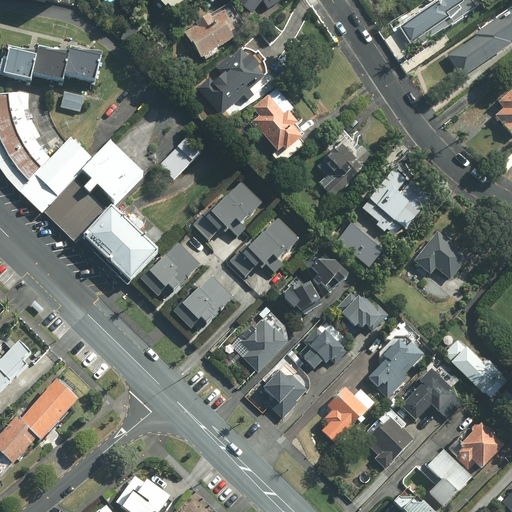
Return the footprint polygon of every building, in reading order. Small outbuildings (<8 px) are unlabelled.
[(193,0),(162,0),(171,9),(174,6),(181,13),(193,0)] [(273,15),(289,2),(287,0),(250,0),(258,8),(263,4),(273,15)] [(419,16),(402,27),(414,45),(417,44),(420,49),(481,10),(474,0),(443,0),(441,2),(439,0),(438,0),(417,13),(419,16)] [(190,35),(204,59),(239,39),(236,33),(240,31),(229,12),(216,20),(213,15),(198,23),(201,29),(190,35)] [(479,38),(450,57),(464,79),(511,47),(511,13),(477,36),(479,38)] [(70,80),(72,74),(102,81),(107,57),(75,50),(74,56),(43,50),(42,54),(12,48),(6,74),(37,81),(39,73),(70,80)] [(251,50),(246,50),(246,51),(235,59),(232,55),(217,68),(220,72),(201,88),(224,116),(247,98),(250,102),(258,96),(257,94),(272,81),(269,77),(270,76),(271,73),(271,69),(270,66),(268,63),(270,61),(261,51),(259,53),(255,51),(251,50)] [(67,91),(62,109),(82,114),(87,96),(67,91)] [(0,161),(11,173),(47,209),(94,157),(74,140),(44,169),(32,160),(20,143),(11,115),(10,92),(0,93),(0,161)] [(511,131),(511,93),(503,102),(506,106),(497,115),(511,131)] [(288,148),(291,151),(307,138),(298,127),(303,123),(292,111),(287,114),(271,95),(255,108),(262,116),(256,121),(281,153),(288,148)] [(335,199),(377,159),(364,146),(359,150),(347,137),(319,165),(329,175),(320,184),(335,199)] [(204,153),(188,139),(163,168),(179,182),(204,153)] [(47,209),(124,275),(156,239),(109,197),(139,164),(110,140),(94,157),(47,209)] [(405,226),(408,229),(435,198),(415,181),(404,193),(401,191),(410,180),(398,170),(365,209),(381,222),(378,225),(386,232),(389,229),(397,236),(405,226)] [(267,204),(246,184),(222,210),(219,207),(214,212),(212,210),(196,228),(212,243),(223,231),(225,233),(230,228),(234,231),(242,223),(246,226),(267,204)] [(248,245),(232,262),(248,277),(264,260),(269,265),(284,249),(289,253),(303,239),(281,217),(256,244),(254,242),(249,247),(248,245)] [(387,251),(354,223),(338,241),(371,269),(387,251)] [(438,268),(453,280),(472,257),(440,231),(415,261),(432,275),(438,268)] [(205,266),(184,245),(146,282),(167,303),(205,266)] [(340,260),(333,260),(328,254),(309,271),(322,285),(324,283),(332,291),(353,276),(353,273),(340,260)] [(190,299),(177,311),(194,329),(205,318),(212,325),(223,314),(221,312),(236,298),(215,277),(191,300),(190,299)] [(299,307),(302,304),(305,310),(326,299),(315,280),(299,289),(295,286),(289,292),(289,298),(299,307)] [(353,293),(338,308),(359,327),(362,324),(366,327),(369,324),(373,328),(384,317),(386,319),(390,315),(380,306),(377,309),(362,294),(359,298),(353,293)] [(292,342),(291,341),(288,327),(273,313),(267,319),(266,318),(243,342),(248,347),(240,355),(260,374),(292,342)] [(348,348),(329,329),(325,333),(320,328),(305,342),(309,346),(301,354),(315,369),(317,367),(319,368),(327,360),(329,362),(333,357),(336,360),(348,348)] [(488,393),(494,398),(511,381),(505,376),(507,374),(492,360),(489,364),(470,346),(469,347),(460,339),(446,354),(487,394),(488,393)] [(389,358),(370,379),(389,399),(431,361),(414,342),(409,346),(403,340),(386,355),(389,358)] [(35,355),(23,343),(0,365),(0,396),(30,367),(26,364),(35,355)] [(277,398),(270,405),(285,419),(301,403),(300,401),(311,390),(296,376),(291,376),(284,370),(267,387),(277,398)] [(403,406),(419,421),(434,406),(441,413),(458,395),(436,373),(403,406)] [(21,414),(0,437),(0,474),(2,476),(13,463),(16,465),(40,437),(45,442),(85,397),(62,377),(26,419),(21,414)] [(323,430),(338,445),(372,410),(349,387),(329,407),(334,411),(325,419),(330,423),(323,430)] [(389,469),(418,439),(395,416),(370,441),(382,453),(377,458),(389,469)] [(508,445),(485,423),(462,446),(465,448),(461,453),(471,463),(476,458),(485,468),(508,445)] [(433,492),(446,506),(476,476),(448,449),(429,468),(439,478),(434,484),(437,487),(433,492)] [(158,511),(162,511),(174,496),(151,478),(141,491),(138,489),(125,507),(131,511),(157,511),(158,511)] [(439,511),(428,500),(427,501),(420,495),(418,496),(410,488),(396,503),(404,511),(439,511)]
